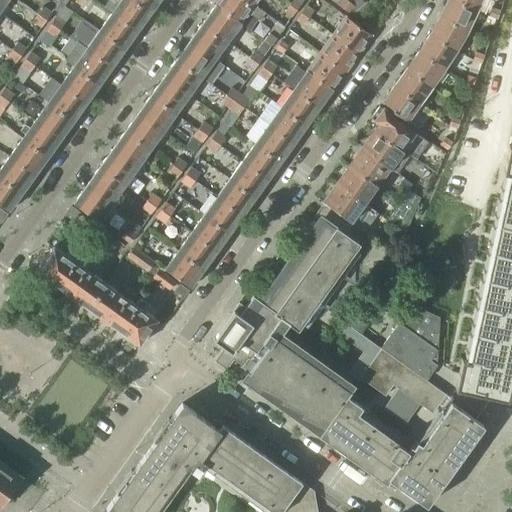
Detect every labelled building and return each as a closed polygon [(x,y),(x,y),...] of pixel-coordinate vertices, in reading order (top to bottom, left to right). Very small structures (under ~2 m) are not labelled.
[(78,0),(67,0),(63,6),(72,12),(79,17),(87,5),(79,0),(78,0)] [(109,0),(117,5),(112,12),(138,30),(150,13),(132,0),(109,0)] [(132,0),(150,13),(159,0),(132,0)] [(246,0),(218,0),(215,5),(240,22),(250,30),(257,20),(259,21),(264,14),(255,7),(256,7),(253,5),(246,0)] [(303,0),(291,0),(283,12),(291,17),(303,0)] [(321,0),(310,0),(307,5),(316,11),(323,1),(321,0)] [(345,0),(343,0),(339,6),(350,14),(356,7),(345,0)] [(446,0),(440,14),(439,16),(466,31),(475,12),(476,11),(452,0),(446,0)] [(452,0),(476,11),(480,0),(452,0)] [(215,5),(201,24),(226,42),(230,44),(235,36),(232,34),(240,22),(215,5)] [(42,6),(37,14),(46,20),(51,13),(42,6)] [(55,17),(64,23),(72,12),(63,6),(58,13),(55,17)] [(305,6),(300,13),(308,18),(313,11),(305,6)] [(488,16),(497,19),(500,11),(491,8),(488,16)] [(112,12),(99,31),(125,48),(138,30),(112,12)] [(308,18),(300,13),(295,20),(303,25),(308,18)] [(46,20),(37,14),(32,21),(41,27),(46,20)] [(431,31),(429,33),(455,50),(457,48),(465,33),(466,31),(439,16),(431,31)] [(55,17),(50,24),(59,30),(64,23),(55,17)] [(345,17),(333,35),(357,53),(371,35),(345,17)] [(82,18),(76,26),(69,36),(73,39),(77,42),(112,67),(125,48),(99,31),(86,21),(82,18)] [(366,26),(374,31),(379,24),(372,19),(366,26)] [(268,33),(263,40),(271,45),(284,27),(276,22),(268,33)] [(59,30),(50,24),(45,31),(54,37),(59,30)] [(201,24),(188,42),(217,62),(217,63),(223,55),(219,52),(226,42),(201,24)] [(480,38),(488,41),(489,42),(492,33),(484,30),(480,38)] [(429,33),(417,52),(443,69),(455,50),(429,33)] [(333,35),(320,52),(345,70),(357,53),(333,35)] [(253,50),(248,57),(258,64),(271,45),(263,40),(255,51),(253,50)] [(16,42),(11,49),(21,56),(26,49),(16,42)] [(73,66),(73,67),(99,85),(112,67),(77,42),(64,60),(73,66)] [(188,42),(176,60),(201,77),(209,66),(212,69),(217,62),(188,42)] [(287,47),(280,42),(275,49),(281,54),(287,47)] [(21,56),(11,49),(6,56),(16,63),(21,56)] [(30,52),(25,59),(34,66),(39,59),(30,52)] [(320,52),(306,72),(332,89),(345,70),(320,52)] [(410,63),(407,67),(431,86),(443,69),(417,52),(410,63)] [(472,60),(481,63),(484,55),(475,52),(472,60)] [(258,64),(248,57),(243,64),(253,71),(258,64)] [(25,59),(20,66),(19,66),(16,72),(12,77),(21,84),(28,76),(30,73),(29,73),(34,66),(25,59)] [(163,77),(191,98),(197,90),(194,87),(201,77),(176,60),(163,77)] [(266,60),(261,67),(270,74),(276,67),(266,60)] [(73,67),(60,84),(86,102),(99,85),(73,67)] [(261,67),(256,74),(266,80),(270,74),(261,67)] [(407,67),(394,84),(419,103),(431,86),(407,67)] [(293,91),(318,109),(332,89),(306,72),(305,73),(293,90),(293,91)] [(464,83),(472,87),(475,78),(466,75),(464,83)] [(163,77),(150,95),(175,113),(183,102),(186,105),(191,98),(163,77)] [(60,84),(47,102),(74,120),(86,102),(60,84)] [(384,104),(382,108),(404,124),(408,127),(410,124),(415,118),(411,115),(419,103),(394,84),(382,102),(384,104)] [(5,86),(0,92),(0,94),(8,101),(14,93),(5,87),(5,86)] [(230,88),(225,95),(236,103),(241,96),(230,88)] [(293,91),(280,108),(305,126),(318,109),(293,91)] [(0,106),(3,108),(8,101),(0,94),(0,106)] [(150,95),(138,113),(165,133),(170,125),(168,124),(175,113),(150,95)] [(220,102),(231,110),(236,103),(225,95),(220,102)] [(241,96),(236,103),(243,108),(248,100),(241,96)] [(459,97),(456,105),(464,109),(467,100),(459,97)] [(249,135),(258,140),(278,102),(269,98),(249,135)] [(41,111),(35,120),(61,138),(74,120),(47,102),(41,111)] [(236,103),(231,110),(238,115),(243,108),(236,103)] [(380,124),(374,131),(402,150),(408,155),(420,138),(414,133),(415,132),(408,127),(404,124),(382,108),(379,106),(371,118),(380,124)] [(280,108),(268,126),(293,144),(305,126),(280,108)] [(138,113),(125,130),(150,148),(157,138),(161,140),(165,133),(138,113)] [(448,126),(457,128),(460,121),(451,118),(448,126)] [(25,135),(22,138),(48,156),(61,138),(35,120),(29,129),(24,126),(20,132),(25,135)] [(223,121),(210,139),(220,145),(232,128),(223,121)] [(202,122),(197,129),(206,136),(212,128),(202,122)] [(268,126),(255,143),(280,161),(293,144),(268,126)] [(194,137),(201,143),(206,136),(197,129),(192,136),(194,137)] [(125,130),(113,148),(140,168),(145,161),(142,159),(150,148),(125,130)] [(370,143),(364,151),(389,168),(394,161),(402,150),(374,131),(369,140),(370,143)] [(22,138),(10,156),(35,173),(48,156),(22,138)] [(439,145),(446,150),(446,149),(448,147),(449,146),(451,143),(444,138),(439,145)] [(220,145),(210,139),(205,146),(214,152),(220,145)] [(255,143),(243,161),(268,179),(280,161),(255,143)] [(458,373),(454,388),(490,396),(491,396),(507,400),(511,383),(511,378),(511,146),(508,145),(502,172),(504,172),(509,173),(503,199),(469,360),(464,359),(461,358),(458,372),(458,373)] [(113,148),(99,166),(124,184),(131,175),(134,177),(140,168),(113,148)] [(355,157),(348,167),(376,187),(389,168),(364,151),(359,157),(355,157)] [(4,164),(0,169),(0,174),(22,191),(35,173),(10,156),(4,164)] [(177,156),(172,164),(181,170),(186,163),(177,156)] [(243,161),(229,180),(254,198),(268,179),(243,161)] [(181,170),(172,164),(167,171),(176,178),(181,170)] [(99,166),(86,185),(113,205),(118,198),(116,196),(124,184),(99,166)] [(191,166),(185,174),(194,180),(199,173),(191,166)] [(344,178),(338,185),(364,203),(376,187),(348,167),(342,175),(344,178)] [(0,204),(7,210),(9,211),(22,191),(0,174),(0,204)] [(194,180),(185,174),(180,181),(189,188),(194,180)] [(411,183),(402,177),(396,186),(406,192),(411,184),(411,183)] [(406,230),(409,231),(422,201),(419,199),(425,184),(417,178),(388,220),(405,233),(406,230)] [(229,180),(217,198),(241,215),(254,198),(229,180)] [(113,205),(86,185),(73,203),(98,221),(104,212),(107,214),(114,206),(113,205)] [(330,192),(322,203),(350,222),(364,203),(338,185),(333,193),(330,192)] [(151,193),(146,200),(155,207),(160,200),(151,193)] [(383,208),(391,213),(398,203),(391,197),(383,208)] [(217,198),(204,215),(229,233),(241,215),(217,198)] [(155,207),(146,200),(141,208),(150,215),(155,207)] [(165,203),(160,210),(169,216),(174,209),(165,203)] [(319,226),(303,248),(338,272),(359,244),(351,239),(358,230),(360,231),(361,229),(350,222),(322,203),(315,214),(323,220),(319,226)] [(65,215),(66,215),(73,220),(79,212),(71,207),(65,215)] [(169,216),(160,210),(155,217),(164,223),(169,216)] [(204,215),(191,233),(216,251),(229,233),(204,215)] [(91,222),(84,232),(98,242),(105,232),(91,222)] [(408,235),(399,229),(394,237),(403,242),(408,235)] [(126,230),(120,237),(129,243),(135,236),(126,230)] [(191,233),(178,251),(203,269),(216,251),(191,233)] [(35,271),(66,293),(87,264),(86,262),(82,267),(74,261),(78,257),(67,249),(64,254),(53,246),(46,255),(45,256),(41,260),(42,260),(42,261),(35,271)] [(154,262),(133,247),(126,256),(148,271),(154,262)] [(303,248),(283,275),(318,300),(338,272),(303,248)] [(203,269),(178,251),(165,269),(190,287),(203,269)] [(66,293),(87,308),(104,283),(92,274),(96,270),(87,264),(66,293)] [(175,282),(158,269),(152,277),(169,290),(175,282)] [(283,275),(263,303),(298,328),(318,300),(283,275)] [(108,323),(126,298),(130,294),(120,286),(116,291),(104,283),(87,308),(108,323)] [(174,293),(181,298),(182,299),(188,291),(180,285),(174,293)] [(324,427),(346,396),(350,391),(275,338),(286,323),(296,330),(298,328),(263,303),(253,295),(244,307),(238,302),(213,337),(212,338),(224,347),(213,361),(225,369),(232,359),(242,366),(240,369),(247,374),(244,378),(258,388),(258,389),(259,389),(261,387),(282,397),(280,401),(302,412),(300,415),(324,427)] [(126,298),(108,323),(139,345),(146,336),(146,335),(147,335),(150,331),(149,331),(150,330),(156,320),(144,311),(148,307),(138,299),(134,304),(126,298)] [(421,309),(413,305),(406,320),(403,324),(402,324),(399,322),(380,348),(425,380),(436,365),(436,354),(436,350),(438,317),(421,309)] [(333,330),(359,348),(362,345),(366,347),(348,373),(357,380),(379,348),(340,321),(333,330)] [(445,394),(425,380),(380,348),(359,378),(378,392),(385,396),(392,385),(397,389),(419,404),(431,413),(445,394)] [(386,404),(408,419),(419,404),(397,389),(386,404)] [(333,446),(334,446),(357,414),(362,407),(346,396),(324,427),(318,435),(327,442),(330,438),(336,442),(333,446)] [(439,418),(435,423),(468,447),(475,436),(472,434),(479,425),(482,427),(483,425),(474,419),(450,402),(439,418)] [(202,455),(211,461),(232,432),(221,425),(218,430),(181,403),(169,421),(172,423),(168,430),(164,427),(163,429),(166,432),(159,442),(155,440),(154,441),(187,464),(191,467),(195,462),(196,462),(199,458),(200,459),(202,455)] [(342,453),(358,464),(381,431),(357,414),(334,446),(335,448),(338,444),(345,449),(342,453)] [(410,446),(407,450),(384,482),(386,484),(389,479),(426,505),(438,488),(435,486),(441,477),(444,479),(446,478),(443,475),(449,467),(452,469),(468,447),(435,423),(420,445),(416,442),(412,447),(410,446)] [(383,482),(384,482),(407,450),(381,431),(358,464),(375,476),(379,472),(386,477),(383,482)] [(208,465),(225,477),(248,444),(232,432),(211,461),(208,465)] [(171,487),(187,464),(154,441),(138,463),(171,487)] [(241,489),(244,485),(265,456),(248,444),(225,477),(241,489)] [(316,511),(313,491),(265,456),(244,485),(252,491),(250,495),(273,511),(316,511)] [(0,505),(21,477),(0,462),(0,505)] [(154,510),(171,487),(138,463),(131,473),(135,475),(131,482),(127,479),(125,481),(129,484),(125,489),(154,510)] [(109,511),(152,511),(154,510),(125,489),(122,494),(118,492),(105,509),(109,511)]
